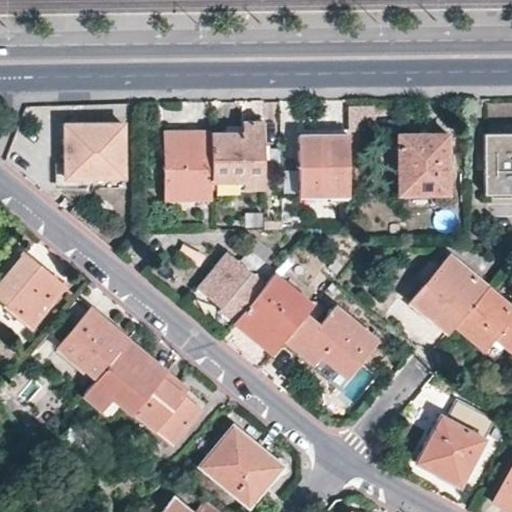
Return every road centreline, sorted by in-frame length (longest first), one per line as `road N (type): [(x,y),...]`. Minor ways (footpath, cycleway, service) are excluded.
road 1 (primary): [(0,80),(511,69)]
road 2 (primary): [(511,34),(0,44)]
road 3 (residential): [(344,451),(0,173)]
